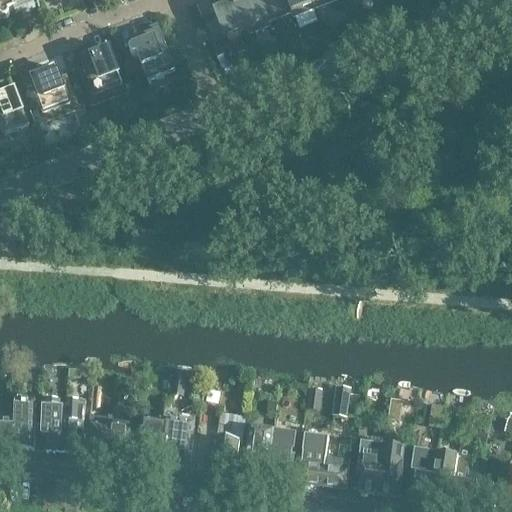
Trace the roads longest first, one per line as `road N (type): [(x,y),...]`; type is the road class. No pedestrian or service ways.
road 1 (residential): [(344,511),(77,475),(0,473)]
road 2 (tertiary): [(225,120),(511,9)]
road 3 (tertiary): [(0,190),(225,120)]
road 4 (residential): [(0,67),(163,0)]
road 5 (residential): [(225,120),(176,0)]
